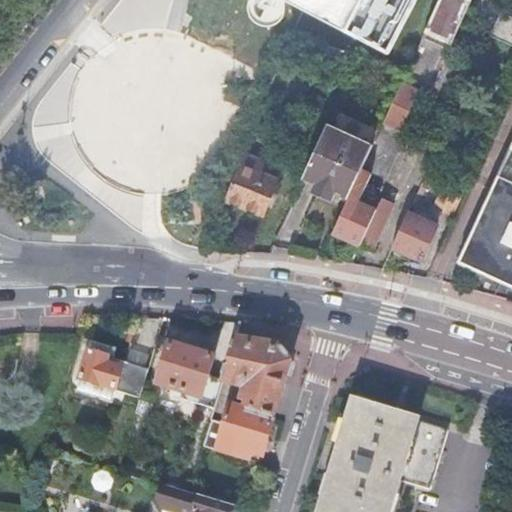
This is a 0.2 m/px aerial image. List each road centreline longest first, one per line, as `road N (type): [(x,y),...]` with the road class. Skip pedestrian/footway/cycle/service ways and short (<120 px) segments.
road 1 (residential): [(285,511),(337,308)]
road 2 (secondary): [(158,284),(337,308)]
road 3 (secondary): [(337,308),(511,355)]
road 4 (secondary): [(158,284),(88,254),(0,245)]
road 5 (secondary): [(0,280),(158,284)]
road 6 (tertiary): [(0,101),(80,0)]
